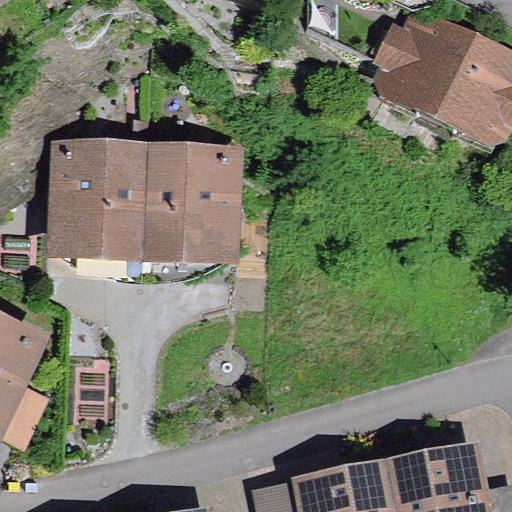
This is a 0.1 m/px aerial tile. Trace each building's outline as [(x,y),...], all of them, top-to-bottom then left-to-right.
[(381,102),(489,153),(511,103),(511,70),(416,25),(381,102)] [(103,251),(102,273),(142,275),(146,161),(64,158),(61,249),(103,251)] [(224,256),(228,164),(146,161),(142,275),(182,277),(182,254),(224,256)] [(0,414),(30,350),(0,335),(0,414)] [(476,502),(468,461),(387,477),(393,511),(511,511),(511,506),(510,496),(476,502)] [(393,511),(387,477),(306,493),(307,498),(259,507),(260,511),(393,511)]
